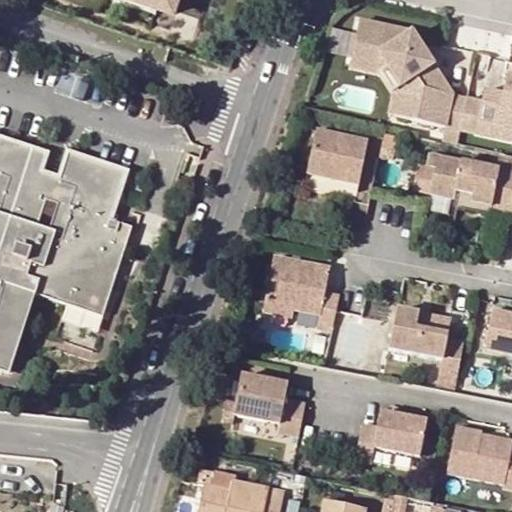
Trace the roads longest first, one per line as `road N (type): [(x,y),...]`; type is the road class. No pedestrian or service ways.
road 1 (tertiary): [(300,0),(150,454)]
road 2 (residential): [(511,419),(365,391),(334,400)]
road 3 (residential): [(355,258),(511,289)]
road 4 (residential): [(150,454),(113,460),(80,447),(0,437)]
